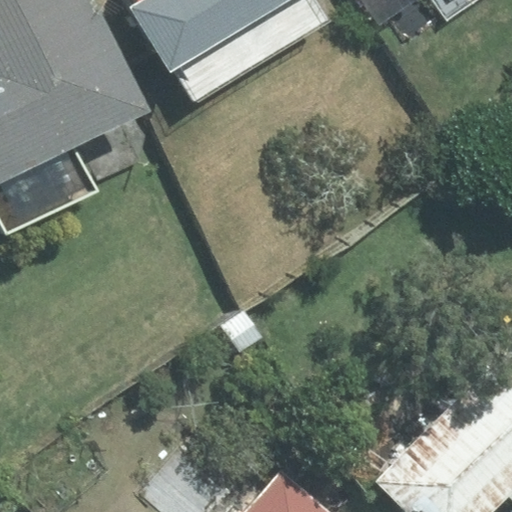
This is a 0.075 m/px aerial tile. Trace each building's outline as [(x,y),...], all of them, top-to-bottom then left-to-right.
[(0,0),(0,223),(6,236),(95,191),(73,148),(149,109),(93,0),(0,0)] [(178,66),(196,96),(323,18),(312,0),(134,0),(136,2),(131,5),(172,70),(178,66)] [(433,0),(447,20),(477,0),(433,0)] [(511,347),(379,480),(411,511),(488,511),(508,493),(511,496),(511,347)] [(328,511),(279,469),(241,511),(328,511)]
